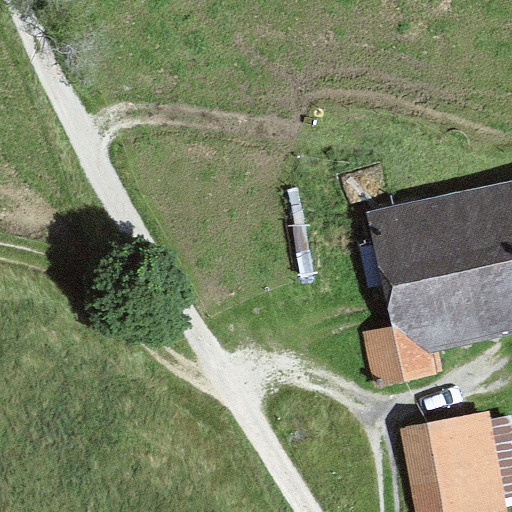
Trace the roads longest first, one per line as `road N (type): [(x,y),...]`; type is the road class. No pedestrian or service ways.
road 1 (track): [(319,511),(78,133),(26,0)]
road 2 (track): [(233,378),(37,265),(0,264)]
